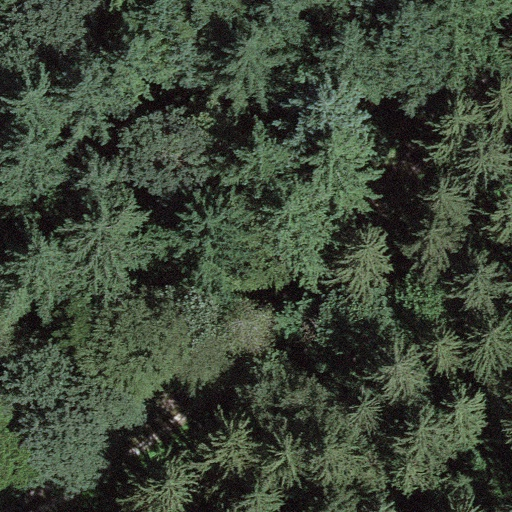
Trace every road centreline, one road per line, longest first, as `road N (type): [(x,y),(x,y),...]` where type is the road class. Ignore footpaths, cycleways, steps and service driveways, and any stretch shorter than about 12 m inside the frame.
road 1 (track): [(201,395),(329,259),(511,35)]
road 2 (track): [(33,511),(201,395)]
